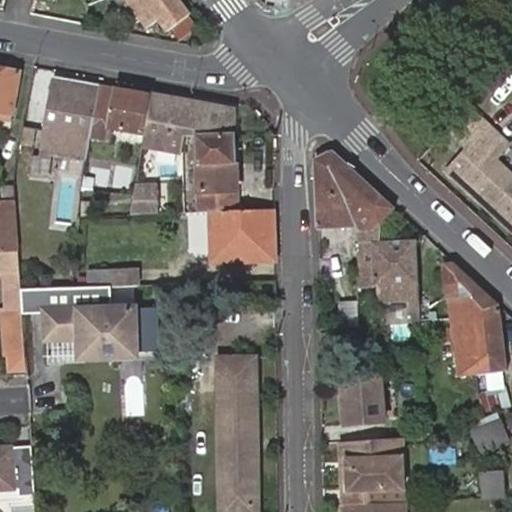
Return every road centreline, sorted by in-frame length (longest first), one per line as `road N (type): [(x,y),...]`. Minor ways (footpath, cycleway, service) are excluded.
road 1 (residential): [(300,511),(292,145),(322,104)]
road 2 (residential): [(0,35),(225,74),(275,57)]
road 3 (tertiary): [(322,104),(511,283)]
